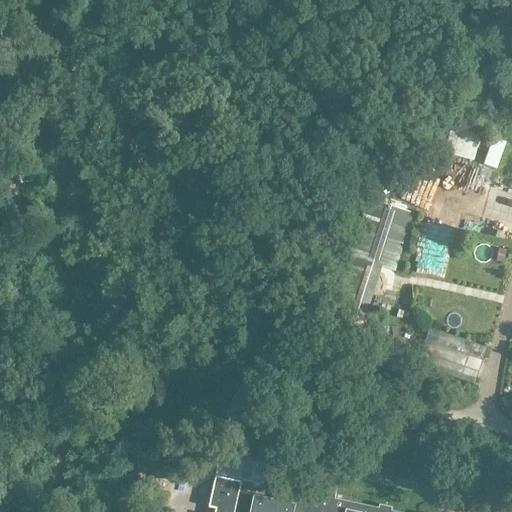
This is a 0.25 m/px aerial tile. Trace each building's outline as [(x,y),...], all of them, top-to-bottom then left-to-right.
[(474,159),(480,135),(452,128),(447,153),(474,159)] [(508,136),(494,132),(486,160),(500,164),(508,136)] [(369,200),(350,257),(394,271),(413,214),(369,200)] [(504,262),(506,251),(499,250),(496,261),(504,262)] [(381,313),(337,298),(331,318),(375,332),(381,313)] [(448,335),(440,373),(477,380),(485,342),(448,335)] [(262,485),(268,462),(221,451),(216,475),(262,485)] [(337,487),(324,484),(321,497),(284,488),(281,502),(254,496),(239,493),(241,483),(215,477),(208,508),(215,510),(214,511),(392,511),(391,511),(392,508),(379,505),(378,509),(334,499),(337,487)]
